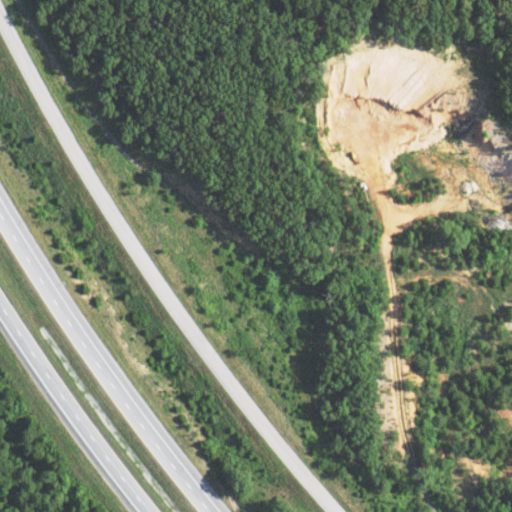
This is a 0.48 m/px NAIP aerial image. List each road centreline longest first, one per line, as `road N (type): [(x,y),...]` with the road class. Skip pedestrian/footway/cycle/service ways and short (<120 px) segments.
road 1 (residential): [(327,511),(170,323),(0,14)]
road 2 (track): [(432,511),(417,487),(396,395),(373,124)]
road 3 (trunk): [(204,511),(0,215)]
road 4 (trunk): [(0,314),(146,511)]
